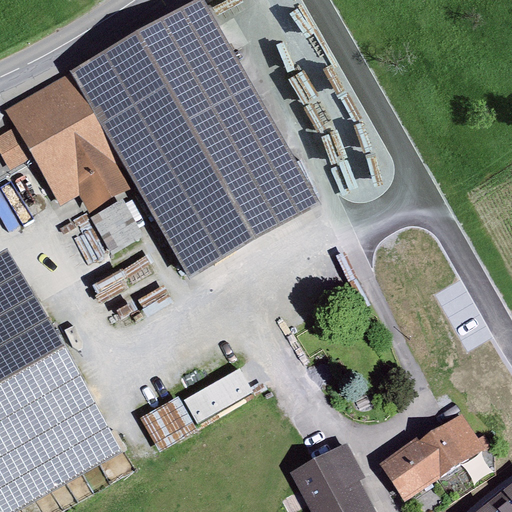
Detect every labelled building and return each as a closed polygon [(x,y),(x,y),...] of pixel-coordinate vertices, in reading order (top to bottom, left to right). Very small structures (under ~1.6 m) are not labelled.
[(211,0),(2,115),(61,221),(88,206),(115,255),(171,225),(201,280),(328,210),(211,0)] [(6,255),(0,258),(0,511),(22,511),(122,456),(6,255)] [(241,372),(186,404),(199,427),(254,395),(241,372)] [(180,400),(141,422),(159,454),(198,432),(180,400)] [(462,416),(418,446),(442,482),(493,449),(484,436),(479,440),(462,416)] [(418,446),(417,443),(380,467),(405,506),(442,482),(418,446)] [(366,481),(349,447),(292,476),(310,511),(375,511),(361,483),(366,481)] [(511,511),(511,485),(479,511),(511,511)]
